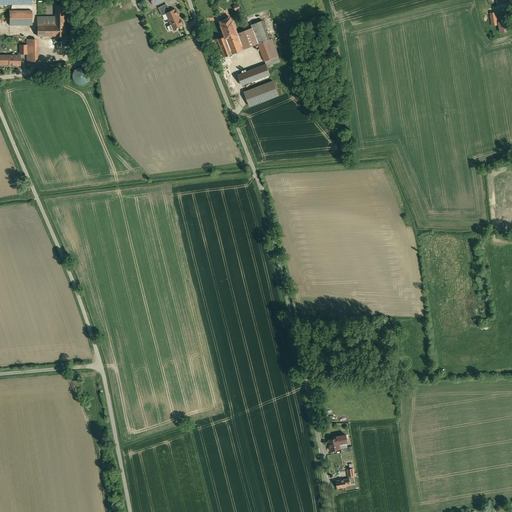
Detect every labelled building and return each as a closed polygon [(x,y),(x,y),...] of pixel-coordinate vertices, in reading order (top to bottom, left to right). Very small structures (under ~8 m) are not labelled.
[(167,4),(158,8),(161,14),(166,12),(170,10),(167,4)] [(66,5),(56,5),(56,17),(56,25),(66,24),(66,5)] [(183,25),(175,8),(170,10),(166,12),(173,29),(183,25)] [(32,11),(9,11),(9,25),(32,25),(32,11)] [(56,17),(37,17),(37,25),(56,25),(56,17)] [(228,23),(226,19),(222,20),(224,24),(221,26),(225,36),(237,32),(233,21),(228,23)] [(262,20),(251,25),(258,44),(270,39),(262,20)] [(507,20),(498,22),(500,32),(509,31),(507,20)] [(56,25),(37,25),(37,36),(66,36),(66,24),(56,25)] [(225,36),(217,39),(224,57),(244,49),(238,34),(237,32),(225,36)] [(249,46),(244,32),(238,34),(243,49),(249,46)] [(266,64),(238,75),(242,85),(270,74),(267,66),(280,61),(272,39),(270,39),(258,44),(266,64)] [(20,55),(0,55),(0,63),(9,64),(9,65),(20,65),(20,55)] [(67,62),(37,66),(38,77),(68,72),(67,62)] [(89,70),(78,65),(72,79),(86,86),(91,75),(87,74),(89,70)] [(244,92),(250,106),(278,95),(273,81),(244,92)] [(337,438),(329,440),(330,447),(329,447),(329,450),(330,450),(331,451),(339,449),(338,444),(347,442),(346,435),(337,436),(337,438)] [(345,479),(336,480),(337,488),(346,487),(346,485),(350,484),(349,478),(345,479)]
